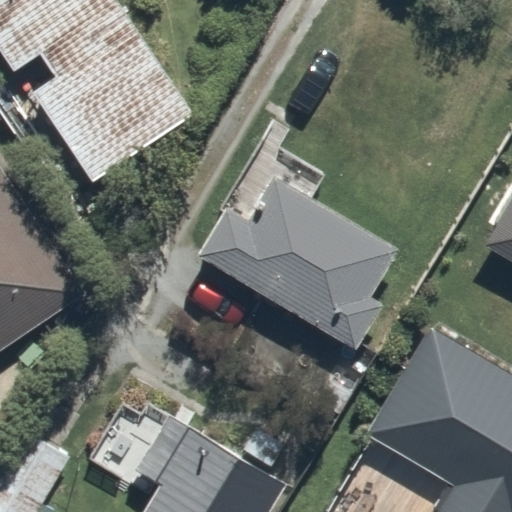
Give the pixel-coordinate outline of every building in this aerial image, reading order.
[(0,0),(0,52),(13,73),(37,57),(54,82),(29,98),(89,190),(195,121),(116,0),(0,0)] [(234,196),(216,185),(185,235),(347,334),(378,283),(362,274),(390,228),(262,150),(234,196)] [(0,349),(80,300),(0,172),(0,349)] [(349,378),(200,293),(181,326),(330,411),(349,378)] [(353,409),(452,467),(425,511),(509,511),(511,507),(511,373),(409,313),(353,409)] [(128,454),(150,468),(122,511),(250,511),(278,468),(187,411),(154,390),(136,419),(108,402),(80,446),(118,470),(128,454)] [(415,511),(423,498),(342,449),(304,511),(415,511)]
